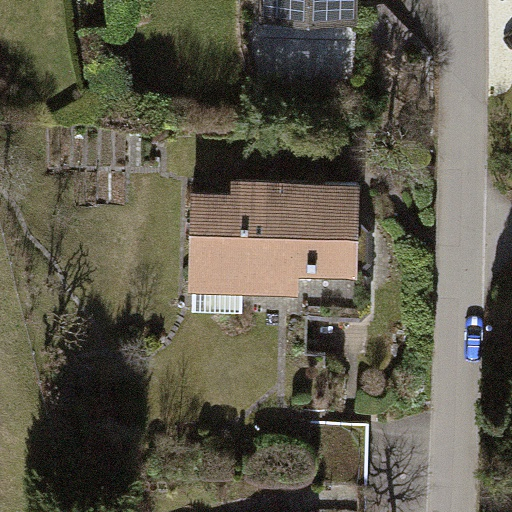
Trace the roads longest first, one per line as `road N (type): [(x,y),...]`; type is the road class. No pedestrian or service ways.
road 1 (residential): [(451,511),(455,228)]
road 2 (residential): [(455,228),(458,0)]
